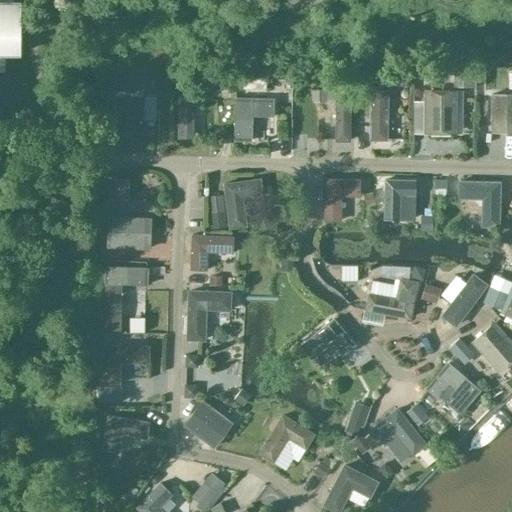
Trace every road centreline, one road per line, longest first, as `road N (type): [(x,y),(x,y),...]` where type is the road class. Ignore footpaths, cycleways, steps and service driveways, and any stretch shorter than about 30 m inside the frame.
road 1 (residential): [(179,162),(171,448),(253,468),(309,511)]
road 2 (residential): [(511,167),(306,165)]
road 3 (residential): [(306,165),(304,271),(357,332)]
road 4 (residential): [(179,162),(115,162),(0,195)]
road 5 (residential): [(357,332),(395,373),(413,377),(428,366),(429,347),(397,329)]
road 6 (residential): [(306,165),(179,162)]
